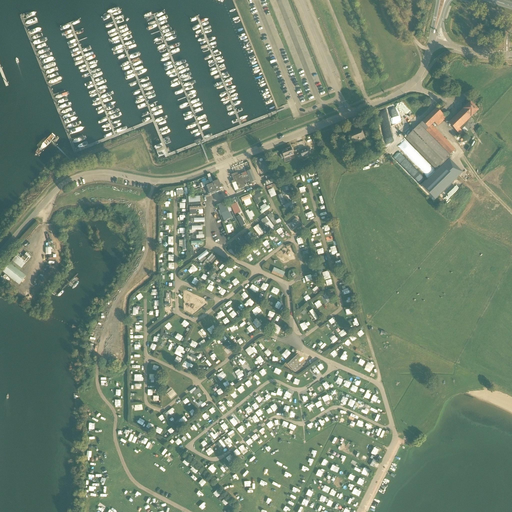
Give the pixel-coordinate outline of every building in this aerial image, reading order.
[(448,123),(461,137),(458,140),(461,143),(465,138),(463,136),(465,134),(477,123),(471,117),(475,113),(477,115),(478,113),(477,112),(478,110),(470,102),(448,123)] [(434,122),(438,126),(446,118),(442,115),(443,114),(436,108),(405,138),(435,169),(455,149),(435,129),(432,125),(434,122)] [(356,130),(353,131),(348,133),(352,144),(365,138),(361,130),(357,131),(356,130)] [(284,159),(294,155),(290,147),(281,151),(284,159)] [(306,148),(300,151),(302,158),(309,155),(306,148)] [(263,172),(270,170),(266,160),(259,163),(263,172)] [(231,175),(234,180),(234,181),(236,180),(238,185),(238,186),(238,187),(239,187),(240,189),(252,184),(251,183),(256,181),(251,170),(247,172),(248,175),(247,175),(243,176),(242,174),(238,175),(237,172),(231,175)] [(266,185),(269,184),(276,182),(274,177),(267,180),(265,181),(266,185)] [(206,186),(210,194),(216,192),(217,193),(220,191),(219,189),(221,188),(218,180),(213,183),(206,186)] [(271,197),(277,195),(274,188),(268,190),(271,197)] [(259,191),(252,194),(255,200),(262,197),(259,191)] [(282,193),(278,195),(281,205),(286,203),(282,193)] [(241,197),(245,206),(252,203),(250,198),(249,194),(241,197)] [(200,196),(188,196),(188,206),(189,205),(189,214),(196,214),(196,210),(202,209),(202,206),(200,206),(200,196)] [(229,201),(231,205),(235,214),(240,212),(236,203),(233,204),(232,200),(229,201)] [(231,218),(225,203),(218,206),(224,221),(231,218)] [(270,208),(268,205),(267,205),(265,203),(259,207),(263,213),(270,208)] [(252,210),(249,211),(248,209),(245,211),(249,220),(253,219),(252,217),(254,215),(252,210)] [(270,213),(267,215),(272,223),(276,221),(270,213)] [(245,224),(240,215),(236,217),(241,226),(245,224)] [(261,220),(265,227),(268,224),(271,228),(274,226),(266,216),(261,220)] [(297,218),(288,224),(292,230),(301,223),(297,218)] [(228,232),(234,230),(230,220),(225,222),(228,232)] [(257,233),(255,234),(257,237),(264,231),(258,223),(253,227),(257,233)] [(206,258),(204,256),(208,253),(206,250),(196,257),(201,262),(206,258)] [(212,263),(217,258),(212,253),(207,258),(212,263)] [(26,276),(9,264),(3,271),(19,284),(26,276)] [(282,278),(285,272),(273,267),(271,273),(282,278)] [(328,271),(322,272),(324,280),(330,278),(328,271)] [(220,289),(218,292),(223,295),(226,290),(219,286),(218,288),(220,289)] [(244,300),(248,296),(244,291),(239,295),(244,300)] [(245,303),(249,307),(254,303),(250,298),(245,303)] [(256,316),(261,311),(257,306),(252,311),(256,316)] [(312,309),(309,311),(315,320),(318,318),(312,309)] [(257,328),(262,325),(257,318),(252,322),(257,328)] [(302,331),(308,328),(305,322),(299,324),(302,331)] [(281,327),(275,325),(272,332),(278,334),(281,327)] [(189,345),(195,348),(198,343),(192,340),(189,345)] [(181,354),(185,348),(179,345),(174,353),(183,358),(184,355),(181,354)] [(271,348),(264,351),(266,356),(273,352),(271,348)] [(281,355),(285,359),(291,353),(286,349),(281,355)] [(190,356),(188,355),(186,358),(193,362),(196,356),(191,353),(190,356)] [(302,358),(299,355),(288,364),(296,373),(307,363),(304,360),(304,359),(302,357),(302,358)] [(259,364),(264,361),(260,356),(256,359),(259,364)] [(238,361),(242,365),(246,361),(242,357),(238,361)] [(367,362),(364,369),(371,372),(374,364),(367,362)] [(250,375),(252,373),(250,370),(251,369),(247,364),(243,368),(250,375)] [(241,370),(235,375),(239,380),(245,375),(241,370)] [(216,375),(219,380),(226,377),(222,371),(216,375)] [(258,385),(261,382),(256,375),(252,377),(258,385)] [(355,392),(358,387),(353,384),(350,390),(355,392)] [(197,386),(191,389),(194,395),(200,392),(197,386)] [(176,394),(170,388),(165,392),(171,399),(176,394)] [(265,399),(269,396),(266,391),(261,394),(265,399)] [(254,401),(251,403),(255,409),(259,406),(254,401)] [(242,407),(249,413),(253,409),(245,403),(242,407)] [(256,412),(261,419),(264,416),(259,410),(256,412)] [(209,433),(214,439),(218,436),(214,430),(209,433)] [(237,447),(241,452),(246,448),(243,444),(237,447)] [(356,450),(358,447),(355,446),(351,454),(358,457),(360,452),(356,450)] [(373,467),(377,461),(371,458),(367,464),(373,467)] [(359,496),(361,491),(354,488),(352,493),(359,496)] [(96,508),(101,511),(105,508),(100,503),(96,508)]
